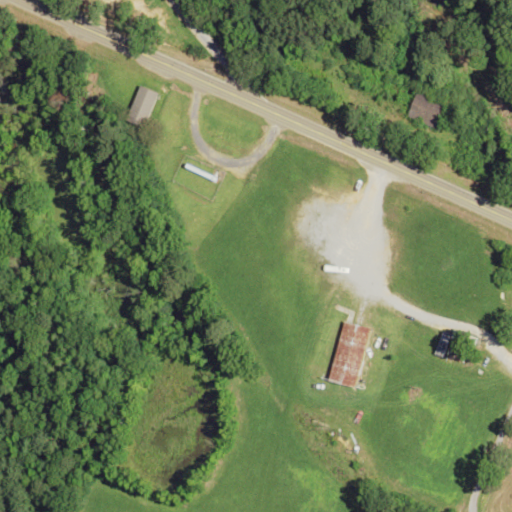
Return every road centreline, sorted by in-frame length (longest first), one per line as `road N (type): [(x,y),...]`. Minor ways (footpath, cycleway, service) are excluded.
road 1 (residential): [(431,511),(361,490),(271,420),(101,112),(101,57),(92,33)]
road 2 (primary): [(511,222),(17,0)]
road 3 (residential): [(239,100),(235,81),(168,0)]
